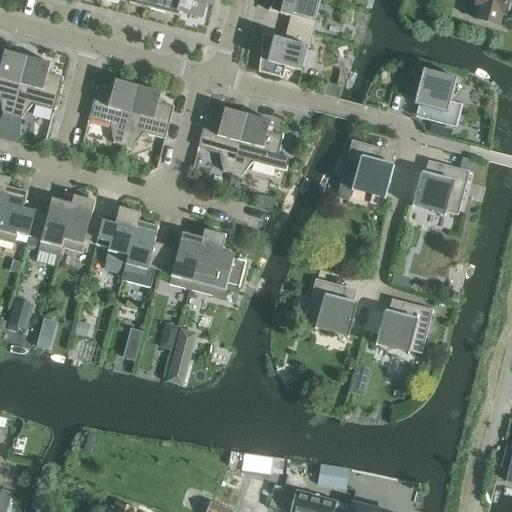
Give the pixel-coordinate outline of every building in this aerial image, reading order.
[(130,0),(129,4),(146,9),(148,0),(125,0),(124,3),(125,3),(125,0),(130,0)] [(169,10),(179,13),(182,0),(148,0),(146,9),(168,14),(169,10)] [(182,0),(179,13),(202,19),(206,0),(182,0)] [(291,18),(288,29),(313,36),(317,23),(314,22),(320,0),(273,0),(269,12),(291,18)] [(477,0),(475,8),(478,9),(475,21),(498,27),(502,15),(505,16),(506,12),(508,11),(510,5),(508,3),(508,0),(477,0)] [(313,36),(288,29),(284,41),(263,35),(259,73),(283,79),(286,68),(301,72),(308,48),(310,49),(313,36)] [(3,115),(12,117),(27,58),(4,52),(2,62),(0,62),(0,98),(3,115)] [(27,58),(12,117),(21,119),(21,120),(33,105),(54,111),(63,79),(48,75),(50,64),(27,58)] [(414,105),(430,109),(427,121),(457,129),(463,106),(451,103),(457,80),(456,79),(455,81),(424,73),(425,71),(423,71),(414,105)] [(114,144),(123,146),(138,87),(115,81),(113,92),(97,88),(89,120),(110,126),(114,144)] [(138,87),(123,146),(131,148),(132,149),(143,135),(165,140),(174,108),(159,104),(161,93),(138,87)] [(223,173),(232,175),(248,116),(224,110),(222,120),(207,116),(198,149),(220,155),(223,173)] [(248,116),(232,175),(241,177),(253,163),(286,172),(289,158),(278,155),(283,136),(268,132),(271,122),(248,116)] [(431,125),(429,134),(450,140),(453,131),(431,125)] [(341,186),(352,189),(351,192),(353,192),(353,190),(384,199),(384,200),(385,201),(394,167),(378,163),(382,150),(352,142),(341,186)] [(412,208),(413,208),(413,206),(445,215),(444,216),(445,217),(446,214),(458,217),(469,173),(440,165),(436,178),(421,174),(412,208)] [(0,214),(9,180),(0,177),(0,214)] [(17,234),(29,237),(36,213),(23,209),(27,193),(8,188),(10,180),(9,180),(0,214),(0,241),(14,244),(14,242),(15,242),(17,234)] [(52,255),(59,257),(74,197),(72,205),(52,200),(48,216),(36,213),(29,237),(41,241),(39,248),(39,251),(52,254),(52,255)] [(84,243),(96,247),(103,222),(91,218),(95,202),(74,197),(59,257),(60,257),(62,249),(67,250),(68,250),(81,253),(82,251),(84,243)] [(103,222),(96,247),(108,250),(106,257),(107,257),(106,260),(120,263),(120,264),(126,266),(140,214),(119,209),(115,225),(103,222)] [(121,282),(150,289),(155,271),(160,272),(166,247),(154,244),(158,228),(138,223),(141,214),(140,214),(126,266),(121,282)] [(183,289),(190,291),(205,231),(204,231),(202,239),(183,234),(178,250),(166,247),(160,272),(172,275),(170,283),(170,285),(183,289)] [(205,231),(190,291),(196,293),(196,292),(208,295),(208,296),(215,298),(215,297),(223,299),(224,297),(227,284),(239,287),(238,289),(240,289),(246,263),(234,259),(234,256),(221,253),(226,237),(205,231)] [(394,276),(392,285),(406,289),(409,279),(394,276)] [(304,324),(316,327),(315,330),(316,330),(317,329),(348,337),(347,339),(349,339),(358,305),(342,301),(345,288),(316,281),(304,324)] [(375,346),(377,346),(377,345),(408,353),(408,355),(409,355),(410,352),(421,355),(433,311),(403,304),(400,317),(384,312),(375,346)] [(13,308),(8,326),(25,331),(30,313),(13,308)] [(78,323),(75,336),(84,338),(87,325),(78,323)] [(124,357),(136,360),(144,331),(132,328),(124,357)] [(178,344),(168,382),(182,386),(192,348),(178,344)] [(357,366),(349,393),(362,396),(369,369),(357,366)] [(88,435),(82,451),(90,454),(96,438),(88,435)] [(318,487),(345,491),(348,472),(321,468),(318,487)] [(0,493),(0,511),(6,511),(11,497),(0,493)] [(295,493),(290,511),(333,511),(334,511),(337,511),(374,511),(365,509),(365,508),(351,505),(351,507),(336,503),(295,493)] [(211,502),(207,511),(232,511),(233,511),(211,502)]
